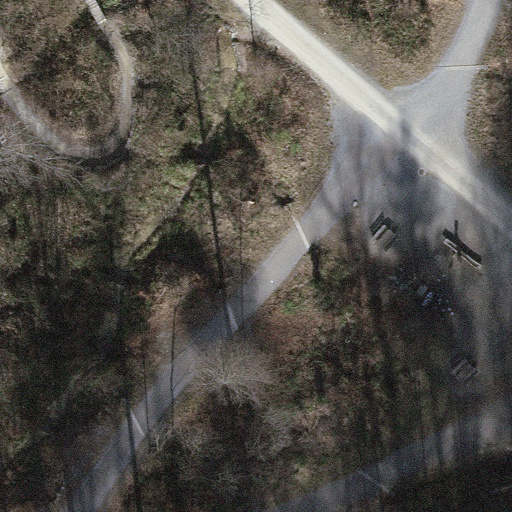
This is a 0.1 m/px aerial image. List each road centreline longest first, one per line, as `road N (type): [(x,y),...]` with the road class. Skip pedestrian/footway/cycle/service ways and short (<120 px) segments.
road 1 (track): [(402,137),(274,272),(85,511)]
road 2 (track): [(290,511),(511,394)]
road 3 (track): [(255,0),(402,137)]
road 4 (track): [(491,0),(402,137)]
road 5 (track): [(511,228),(402,137)]
